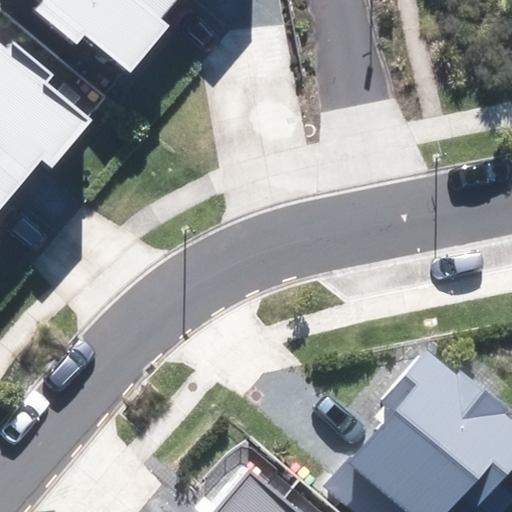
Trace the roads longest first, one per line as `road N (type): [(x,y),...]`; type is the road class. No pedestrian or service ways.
road 1 (residential): [(0,495),(182,297),(265,255),(379,231)]
road 2 (residential): [(379,231),(340,0)]
road 3 (residential): [(379,231),(511,203)]
